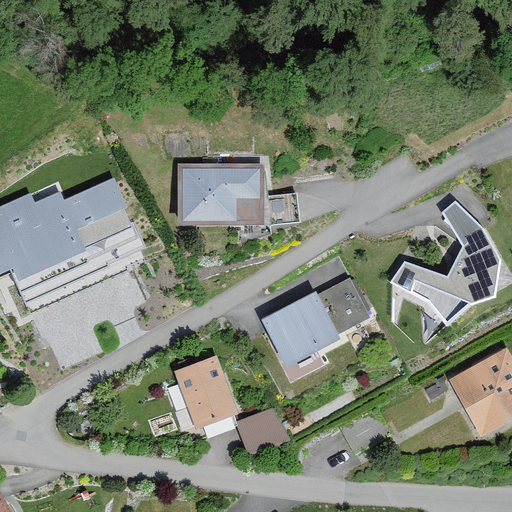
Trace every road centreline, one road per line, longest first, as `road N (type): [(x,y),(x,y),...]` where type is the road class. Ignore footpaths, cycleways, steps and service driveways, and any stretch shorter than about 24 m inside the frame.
road 1 (residential): [(0,433),(456,165)]
road 2 (residential): [(511,499),(0,446)]
